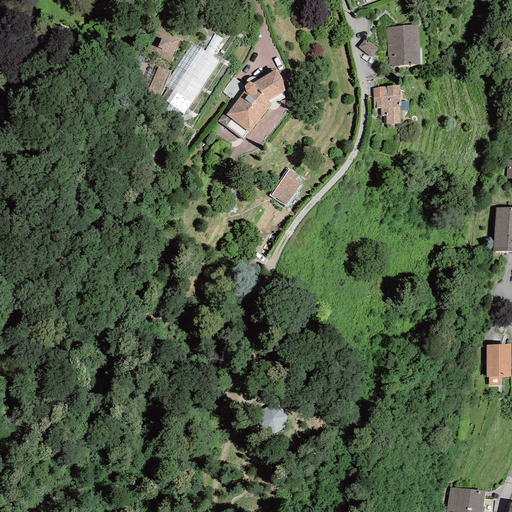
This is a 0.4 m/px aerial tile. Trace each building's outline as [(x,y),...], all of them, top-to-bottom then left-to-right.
[(417,25),(386,27),(388,57),(389,57),(389,65),(391,65),(391,67),(420,65),(417,25)] [(188,47),(163,36),(153,60),(177,71),(188,47)] [(378,49),(365,39),(358,47),(371,58),(378,49)] [(230,69),(198,48),(159,101),(190,122),(230,69)] [(281,77),(276,69),(253,83),(249,81),(244,85),(245,90),(226,114),(249,133),(271,105),(268,101),(285,91),(281,77)] [(145,107),(155,111),(167,83),(156,79),(145,107)] [(400,85),(373,88),(373,109),(380,108),(380,116),(386,116),(385,125),(400,124),(400,91),(400,85)] [(298,175),(287,168),(269,195),(286,206),(300,184),(295,180),(298,175)] [(511,214),(497,213),(494,254),(511,255),(511,214)] [(509,351),(487,351),(487,380),(489,380),(489,386),(500,386),(500,380),(509,380),(509,351)] [(493,511),(496,502),(452,492),(448,511),(493,511)]
